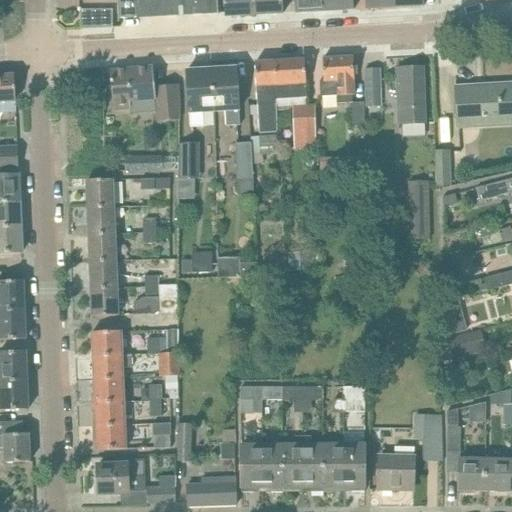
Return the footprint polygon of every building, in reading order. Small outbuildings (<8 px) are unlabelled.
[(117,0),(119,19),(136,18),(134,0),(117,0)] [(134,0),(136,18),(150,18),(148,0),(134,0)] [(148,0),(150,18),(163,17),(162,0),(148,0)] [(162,0),(163,17),(177,16),(176,0),(162,0)] [(176,0),(177,16),(191,15),(189,0),(176,0)] [(189,0),(191,15),(204,15),(203,0),(189,0)] [(203,0),(204,15),(219,14),(218,0),(203,0)] [(224,0),(225,14),(253,14),(252,0),(224,0)] [(252,0),(253,14),(283,13),(283,0),(252,0)] [(294,0),(295,13),(324,11),(322,0),(294,0)] [(322,0),(324,11),(354,10),(353,0),(322,0)] [(365,0),(366,9),(394,7),(393,0),(365,0)] [(95,10),(79,10),(80,29),(96,28),(95,10)] [(320,81),(320,96),(337,96),(338,102),(349,102),(352,102),(352,95),(354,95),(353,81),(354,80),(353,57),(323,59),(324,81),(320,81)] [(274,61),(276,99),(290,98),(306,98),(306,80),(305,60),(274,61)] [(259,132),(276,132),(275,99),(276,99),(274,61),(255,63),(256,82),(257,105),(258,105),(259,114),(259,132)] [(155,87),(153,67),(109,71),(113,110),(129,109),(128,102),(155,99),(157,123),(179,121),(179,101),(178,85),(155,87)] [(397,91),(399,111),(399,124),(426,123),(426,109),(424,87),(423,67),(401,68),(402,78),(397,79),(397,91)] [(236,68),(211,69),(214,112),(225,112),(226,126),(240,125),(236,68)] [(214,112),(211,69),(186,71),(190,128),(203,127),(203,113),(214,112)] [(364,70),(365,90),(366,107),(381,106),(380,69),(364,70)] [(14,75),(0,76),(0,112),(16,112),(14,75)] [(458,117),(477,116),(477,120),(511,118),(511,84),(456,87),(458,117)] [(352,102),(349,102),(351,127),(364,126),(363,102),(352,102)] [(292,107),(293,131),(294,148),(316,147),(314,106),(292,107)] [(235,143),(236,179),(237,179),(238,190),(243,194),(254,194),(253,178),(251,142),(235,143)] [(200,143),(180,144),(179,180),(200,179),(200,143)] [(17,145),(0,145),(0,171),(18,171),(17,145)] [(435,152),(436,186),(450,185),(449,151),(435,152)] [(321,180),(364,179),(364,157),(321,158),(321,180)] [(178,170),(177,160),(160,161),(161,171),(178,170)] [(0,202),(20,202),(19,176),(0,176),(0,202)] [(170,178),(141,179),(141,190),(170,189),(170,178)] [(511,179),(476,189),(479,202),(511,193),(511,179)] [(86,181),(88,208),(114,207),(113,200),(113,180),(86,181)] [(408,240),(429,240),(428,181),(407,181),(408,240)] [(0,228),(21,227),(20,202),(0,202),(0,228)] [(88,208),(89,235),(115,234),(114,207),(88,208)] [(447,221),(447,222),(448,224),(448,225),(449,226),(451,228),(452,228),(454,228),(455,228),(456,228),(458,227),(459,226),(460,224),(461,222),(460,220),(460,218),(459,218),(458,216),(457,216),(455,215),(453,215),(452,216),(450,216),(450,217),(448,218),(448,219),(447,221)] [(153,222),(153,218),(145,218),(145,222),(142,222),(143,233),(157,232),(156,222),(153,222)] [(21,227),(0,228),(0,253),(22,253),(21,227)] [(509,228),(500,230),(504,243),(511,241),(509,228)] [(143,233),(143,243),(157,243),(157,232),(143,233)] [(89,235),(90,262),(117,261),(115,234),(89,235)] [(376,252),(377,265),(390,264),(389,251),(376,252)] [(182,260),(182,273),(212,272),(211,252),(191,253),(192,260),(182,260)] [(217,258),(218,278),(240,277),(240,257),(217,258)] [(345,257),(345,270),(359,270),(359,257),(345,257)] [(90,262),(91,290),(118,289),(117,261),(90,262)] [(301,261),(286,261),(287,270),(301,270),(301,261)] [(511,271),(484,278),(487,291),(511,284),(511,271)] [(144,276),(145,287),(159,287),(159,286),(159,276),(144,276)] [(0,311),(24,310),(23,281),(0,282),(0,311)] [(159,310),(178,309),(177,285),(159,286),(159,287),(145,287),(145,297),(159,296),(159,310)] [(118,289),(91,290),(92,317),(119,316),(118,289)] [(0,340),(25,340),(24,310),(0,311),(0,340)] [(167,329),(167,353),(178,353),(178,329),(167,329)] [(92,333),(93,357),(122,356),(121,332),(92,333)] [(447,356),(451,355),(452,360),(475,354),(470,334),(443,340),(447,356)] [(147,338),(148,354),(160,353),(159,338),(147,338)] [(0,381),(27,380),(26,352),(0,352),(0,381)] [(178,353),(167,353),(158,354),(159,376),(179,375),(179,353),(178,353)] [(93,357),(94,381),(123,380),(122,368),(132,367),(131,356),(122,356),(93,357)] [(0,411),(28,410),(27,380),(0,381),(0,411)] [(94,381),(95,403),(124,402),(123,380),(94,381)] [(170,399),(161,399),(161,385),(149,385),(150,401),(170,400),(170,399)] [(252,415),(263,415),(263,400),(261,400),(261,387),(241,387),(241,400),(252,400),(252,415)] [(261,400),(263,400),(270,400),(282,400),(282,387),(261,387),(261,400)] [(302,387),(282,387),(282,400),(289,400),(289,403),(294,403),(293,414),(302,414),(302,387)] [(323,387),(302,387),(302,414),(310,414),(311,400),(323,400),(323,387)] [(343,399),(343,412),(364,412),(364,387),(343,387),(343,399)] [(504,405),(504,425),(511,425),(511,406),(511,403),(511,404),(511,390),(490,395),(491,405),(504,405)] [(335,399),(335,412),(343,412),(343,399),(335,399)] [(150,401),(150,425),(161,424),(161,423),(161,416),(170,415),(170,400),(150,401)] [(95,403),(96,427),(125,426),(124,402),(95,403)] [(447,427),(447,452),(460,453),(460,427),(458,427),(457,409),(447,411),(447,427)] [(415,414),(414,439),(442,440),(441,415),(415,414)] [(0,448),(5,449),(5,463),(30,462),(29,434),(5,435),(4,423),(0,423),(0,448)] [(177,461),(191,462),(192,424),(178,423),(177,461)] [(170,424),(152,425),(153,436),(171,435),(170,424)] [(96,427),(97,451),(126,449),(125,426),(96,427)] [(222,429),(221,461),(234,461),(235,430),(222,429)] [(310,436),(303,436),(303,445),(303,488),(311,488),(311,492),(323,492),(323,445),(311,445),(310,436)] [(241,446),(241,493),(254,492),(254,488),(262,488),(262,446),(261,446),(261,439),(255,439),(255,446),(241,446)] [(343,439),(343,445),(344,488),(352,488),(352,492),(365,492),(365,445),(348,445),(347,439),(343,439)] [(303,445),(282,446),(282,492),(295,492),(295,488),(303,488),(303,445)] [(343,445),(323,445),(323,492),(336,492),(336,488),(344,488),(343,445)] [(262,446),(262,488),(270,488),(270,492),(282,492),(282,446),(262,446)] [(379,457),(379,469),(378,489),(396,490),(396,486),(413,486),(414,466),(414,458),(413,458),(414,447),(395,447),(394,458),(379,457)] [(459,491),(484,492),(485,459),(459,459),(459,491)] [(484,492),(510,492),(511,460),(485,459),(484,492)] [(98,494),(129,493),(128,492),(145,491),(144,461),(127,462),(127,465),(97,466),(98,494)] [(187,486),(188,503),(188,507),(236,505),(235,479),(202,480),(202,485),(187,486)] [(147,488),(148,504),(176,503),(175,487),(147,488)]
